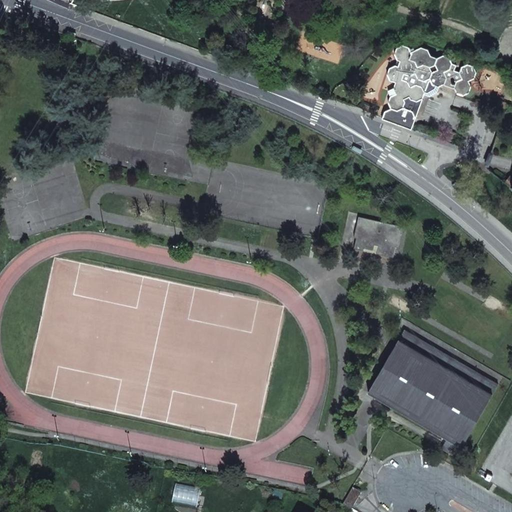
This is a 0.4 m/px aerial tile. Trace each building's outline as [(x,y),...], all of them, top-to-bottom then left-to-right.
[(395,84),(393,90),(387,92),(390,97),(388,104),(391,110),(385,111),(382,118),(412,129),(416,117),(413,111),(416,102),(422,99),(424,94),(424,93),(423,90),(426,81),(429,79),(432,85),(438,87),(444,84),(445,82),(451,85),(452,81),(455,82),(454,88),(456,94),(463,96),(469,93),(471,87),(469,81),(474,79),(476,73),(474,67),(467,65),(461,68),(460,73),(454,71),(456,66),(452,64),(449,58),(443,56),(437,59),(430,57),(428,51),(421,48),(415,51),(403,47),(396,49),(394,55),(397,61),(400,63),(398,68),(395,66),(389,69),(387,76),(389,82),(395,84)] [(424,93),(424,94),(429,96),(436,92),(438,87),(432,85),(429,79),(426,81),(423,90),(424,93)] [(413,111),(416,117),(422,99),(416,102),(413,111)] [(403,227),(358,218),(354,238),(356,239),(354,249),(363,251),(363,248),(373,251),(374,245),(378,246),(376,254),(393,258),(395,247),(398,248),(403,227)] [(404,330),(368,392),(452,442),(447,452),(456,457),(498,385),(404,330)] [(352,488),(343,505),(351,510),(361,493),(352,488)]
